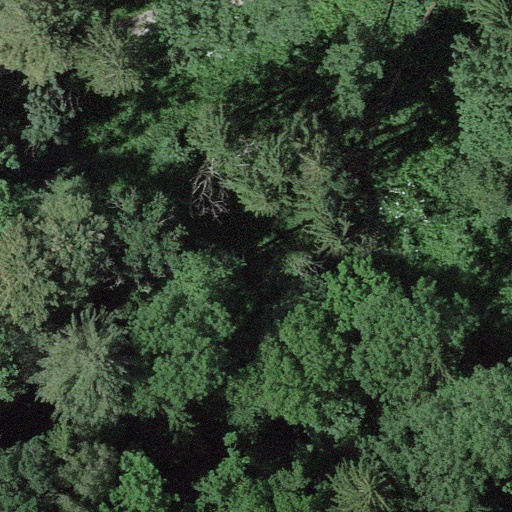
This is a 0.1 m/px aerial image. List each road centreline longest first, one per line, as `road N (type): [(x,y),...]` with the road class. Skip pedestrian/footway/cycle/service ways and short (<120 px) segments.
road 1 (track): [(0,66),(209,0)]
road 2 (track): [(0,374),(123,511)]
